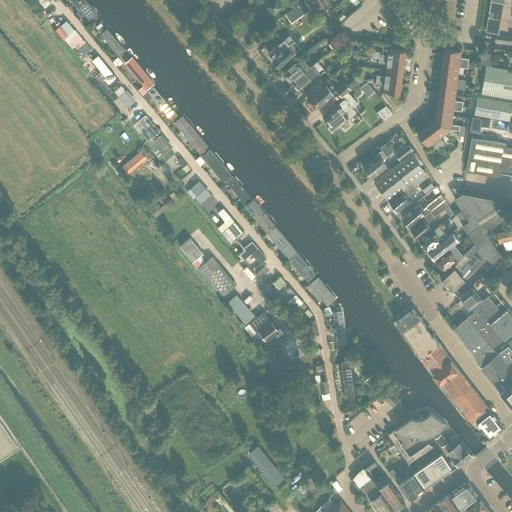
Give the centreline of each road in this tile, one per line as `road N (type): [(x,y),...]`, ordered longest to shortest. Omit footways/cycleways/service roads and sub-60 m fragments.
road 1 (residential): [(358,511),(344,494),(349,462),(318,312),(55,0)]
road 2 (unclassified): [(511,421),(323,174)]
road 3 (unclassified): [(323,174),(174,0)]
road 4 (residential): [(323,174),(412,106),(422,40)]
